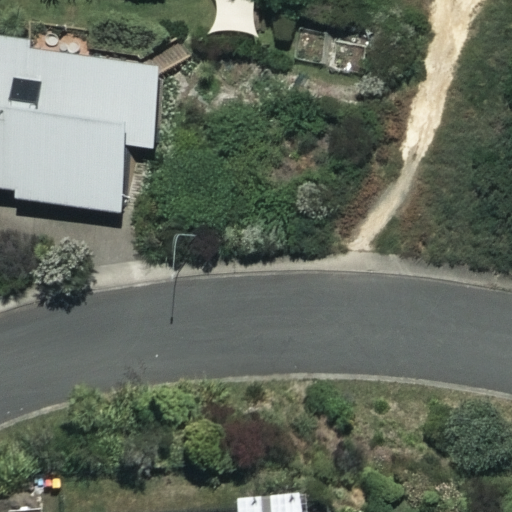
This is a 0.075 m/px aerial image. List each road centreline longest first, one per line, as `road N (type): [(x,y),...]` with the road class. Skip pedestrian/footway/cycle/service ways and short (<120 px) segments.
road 1 (residential): [(511,340),(405,320),(220,320),(33,355),(0,370)]
road 2 (track): [(463,0),(389,185),(312,317)]
